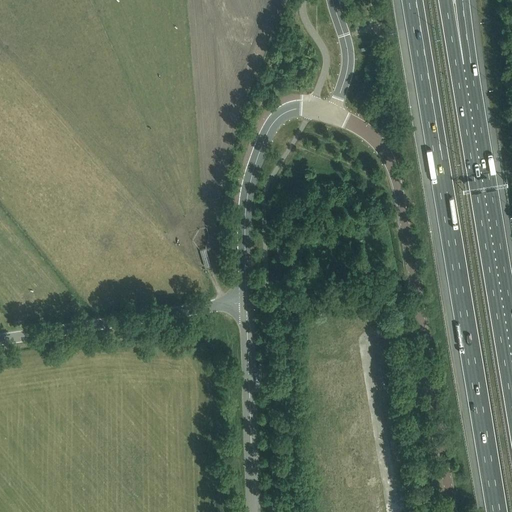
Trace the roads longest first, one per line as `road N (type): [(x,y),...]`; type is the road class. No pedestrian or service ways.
road 1 (motorway): [(413,0),(497,511)]
road 2 (tertiary): [(452,511),(396,179),(373,136),(331,114)]
road 3 (motorway): [(511,403),(455,65)]
road 4 (unclassified): [(0,340),(246,301)]
road 5 (tertiary): [(331,114),(290,109),(265,139),(245,214),(246,301)]
road 6 (tertiary): [(253,511),(246,301)]
